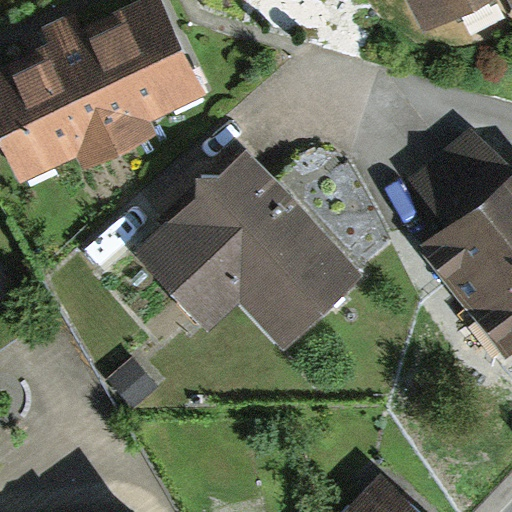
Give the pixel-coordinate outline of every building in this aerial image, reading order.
[(103,0),(62,21),(0,51),(0,125),(23,171),(81,142),(86,151),(154,117),(150,109),(211,79),(171,0),(103,0)] [(511,0),(416,0),(423,14),(449,0),(511,0)] [(441,261),(505,342),(511,336),(511,155),(482,118),(414,171),(446,213),(419,234),(441,261)] [(284,185),(246,143),(145,234),(212,307),(241,280),(285,329),(356,265),(284,185)] [(436,511),(381,462),(336,511),(326,511),(325,511),(324,511),(436,511)] [(36,511),(22,491),(0,506),(0,511),(158,511),(140,485),(101,511),(36,511)]
